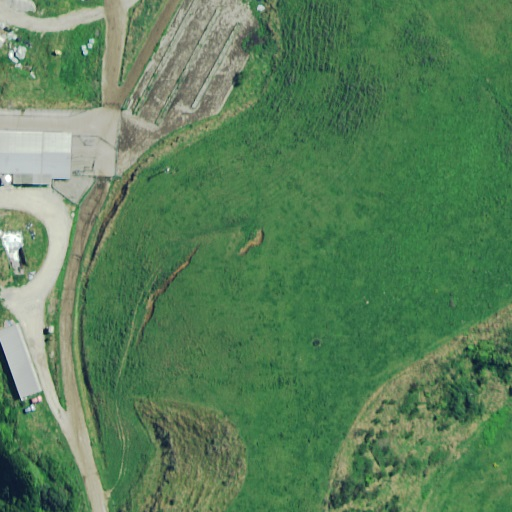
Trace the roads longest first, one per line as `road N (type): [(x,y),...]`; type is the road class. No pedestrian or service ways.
road 1 (track): [(82,454),(67,304),(117,102),(174,0)]
road 2 (track): [(26,297),(42,371),(85,459),(99,511)]
road 3 (track): [(0,10),(57,24),(129,0)]
